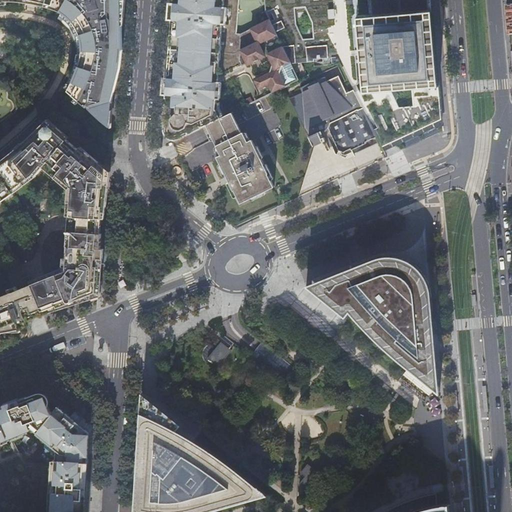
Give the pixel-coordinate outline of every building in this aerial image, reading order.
[(0,0),(24,2),(23,0),(30,0),(38,1),(62,9),(67,0),(0,0)] [(97,107),(111,119),(119,0),(67,0),(62,9),(60,12),(64,14),(68,18),(72,22),(75,25),(77,29),(80,33),(81,37),(82,43),(82,50),(80,60),(76,72),(71,83),(81,84),(78,91),(70,87),(69,89),(69,92),(70,93),(72,94),(75,94),(76,94),(80,96),(78,100),(87,107),(89,100),(98,101),(97,107)] [(298,80),(292,67),(270,20),(241,33),(236,33),(236,28),(233,28),(235,0),(174,0),(174,3),(173,19),(172,24),(173,24),(171,51),(169,73),(168,73),(166,99),(167,99),(165,128),(169,128),(188,129),(190,133),(206,125),(221,118),(216,109),(217,98),(217,86),(217,84),(217,78),(246,65),(249,70),(262,98),(298,80)] [(362,90),(356,16),(369,15),(368,0),(264,0),(266,11),(270,20),(292,67),(301,63),(307,76),(339,60),(346,73),(363,108),(376,136),(382,148),(441,120),(438,83),(362,90)] [(430,0),(368,0),(369,15),(432,10),(430,0)] [(37,5),(60,12),(62,9),(38,1),(37,5)] [(356,16),(362,90),(438,83),(432,10),(369,15),(356,16)] [(217,84),(249,70),(246,65),(217,78),(217,84)] [(346,73),(288,100),(307,137),(317,133),(321,143),(327,140),(333,138),(328,128),(328,127),(330,121),(331,122),(363,108),(346,73)] [(363,108),(331,122),(330,121),(328,127),(328,128),(333,138),(338,149),(337,150),(343,152),(344,152),(347,150),(351,149),(351,150),(366,143),(365,142),(376,137),(375,136),(376,136),(363,108)] [(243,134),(231,113),(221,118),(206,125),(211,134),(221,155),(248,141),(244,134),(243,134)] [(0,175),(12,192),(36,174),(43,167),(67,139),(46,121),(35,131),(22,144),(6,158),(0,162),(0,175)] [(188,134),(190,133),(188,129),(169,128),(165,128),(165,129),(165,130),(167,133),(169,136),(174,137),(179,137),(183,136),(188,134)] [(317,133),(307,137),(311,147),(321,143),(317,133)] [(32,284),(44,315),(52,312),(87,298),(87,295),(95,291),(96,286),(98,285),(100,253),(101,244),(102,238),(103,219),(100,218),(101,196),(104,196),(106,180),(103,179),(103,175),(97,170),(99,167),(94,163),(67,139),(43,167),(62,183),(64,181),(71,187),(70,215),(68,215),(67,233),(68,233),(65,271),(65,272),(58,275),(57,274),(32,284)] [(252,139),(248,141),(221,155),(217,157),(227,177),(233,174),(235,178),(229,181),(234,191),(234,190),(236,193),(237,196),(241,203),(275,186),(268,173),(269,173),(252,139)] [(106,180),(106,173),(99,167),(97,170),(103,175),(103,179),(106,180)] [(0,201),(12,193),(12,192),(0,175),(0,201)] [(0,243),(4,242),(7,251),(11,250),(12,252),(17,250),(12,238),(6,241),(5,237),(0,239),(0,243)] [(377,258),(305,285),(345,317),(348,312),(375,342),(439,394),(431,286),(422,271),(411,262),(398,257),(387,256),(377,258)] [(0,331),(14,326),(38,317),(44,315),(32,284),(0,296),(0,331)] [(98,293),(98,285),(96,286),(95,291),(87,295),(87,298),(92,296),(98,293)] [(219,341),(216,345),(226,353),(230,349),(219,341)] [(216,345),(208,355),(207,355),(210,358),(210,359),(212,361),(213,360),(218,364),(218,363),(226,353),(216,345)] [(185,426),(142,390),(134,511),(202,511),(268,492),(249,476),(232,463),(212,449),(195,438),(196,434),(190,430),(190,428),(189,426),(188,425),(187,425),(186,425),(185,426)] [(0,442),(24,433),(23,432),(30,428),(59,453),(58,460),(50,460),(49,509),(55,509),(54,511),(83,511),(85,495),(88,453),(91,453),(92,437),(92,429),(74,411),(70,416),(59,406),(53,413),(50,411),(47,404),(47,401),(47,398),(46,397),(44,395),(42,395),(39,395),(38,395),(28,399),(27,396),(22,398),(10,403),(0,407),(0,442)] [(302,479),(313,487),(322,476),(308,464),(301,472),(305,476),(302,479)] [(313,487),(302,479),(298,485),(305,491),(308,493),(313,487)] [(449,511),(449,503),(437,505),(437,500),(436,493),(419,497),(407,501),(397,505),(386,511),(383,511),(449,511)]
